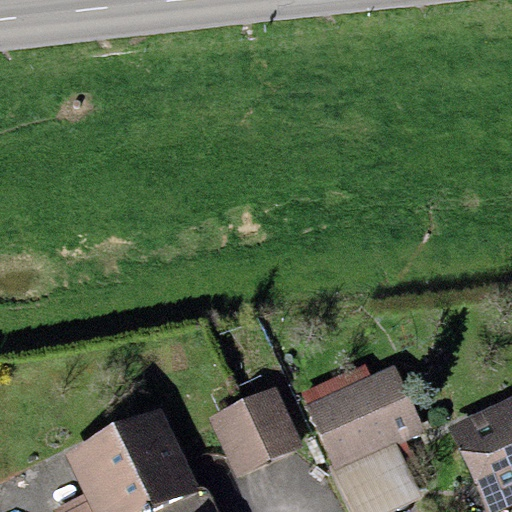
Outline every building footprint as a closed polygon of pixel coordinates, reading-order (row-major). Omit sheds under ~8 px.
[(396,363),(304,404),(335,471),(398,442),(426,429),(396,363)] [(209,417),(236,476),(301,446),(274,387),(209,417)] [(511,395),(446,427),(485,511),(496,511),(511,505),(511,395)] [(160,407),(65,451),(85,493),(93,511),(148,511),(198,489),(160,407)] [(391,511),(424,498),(398,442),(335,471),(353,511),(391,511)] [(198,489),(148,511),(217,511),(207,490),(203,487),(198,489)] [(93,511),(85,493),(52,509),(53,511),(93,511)]
